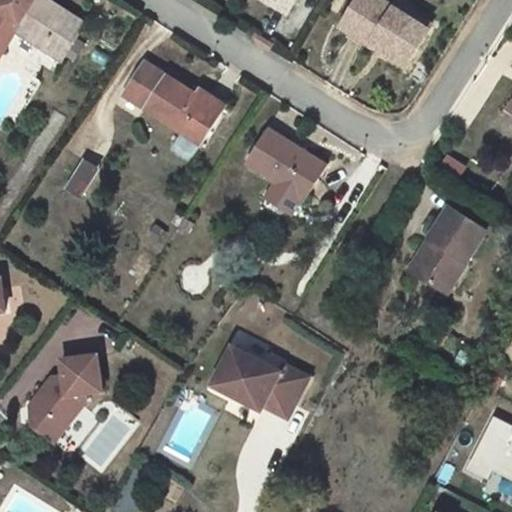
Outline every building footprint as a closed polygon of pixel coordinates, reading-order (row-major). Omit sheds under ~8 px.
[(3,0),(0,5),(0,56),(17,30),(63,59),(86,23),(50,0),(3,0)] [(296,0),(268,0),(289,13),(296,0)] [(382,0),(359,0),(342,27),(373,45),(376,41),(386,48),(384,52),(406,66),(429,29),(412,18),(415,13),(419,8),(405,0),(399,0),(394,8),(382,0)] [(415,13),(412,18),(429,29),(432,24),(415,13)] [(376,41),(373,45),(384,52),(386,48),(376,41)] [(192,161),(203,144),(227,106),(201,89),(198,94),(147,62),(126,95),(184,132),(173,148),(192,161)] [(274,180),(307,200),(329,165),(271,128),(249,163),(274,180)] [(99,168),(86,160),(68,188),(82,196),(99,168)] [(274,180),(271,185),(304,205),(307,200),(274,180)] [(452,207),(412,269),(444,289),(464,258),(468,261),(488,230),(452,207)] [(196,223),(187,217),(180,227),(189,233),(196,223)] [(464,258),(444,289),(448,293),(468,261),(464,258)] [(282,371),(234,346),(214,385),(263,410),(266,406),(289,418),(311,377),(286,364),(282,371)] [(55,442),(88,402),(86,393),(104,391),(99,354),(63,359),(66,380),(58,381),(53,377),(32,405),(34,426),(55,442)] [(511,425),(493,416),(467,468),(488,478),(493,469),(511,478),(511,425)]
